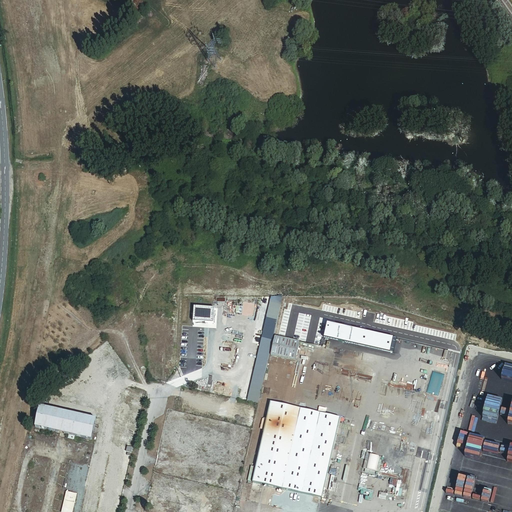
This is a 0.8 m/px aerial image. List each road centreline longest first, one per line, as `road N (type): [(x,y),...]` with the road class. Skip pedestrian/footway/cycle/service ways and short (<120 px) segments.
road 1 (secondary): [(0,103),(0,266)]
road 2 (unclassified): [(132,511),(157,398),(181,380)]
